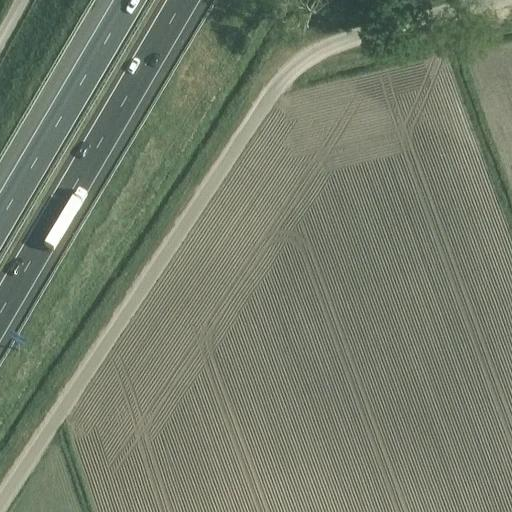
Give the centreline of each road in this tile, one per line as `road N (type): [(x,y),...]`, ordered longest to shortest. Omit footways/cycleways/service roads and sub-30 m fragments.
road 1 (unclassified): [(0,508),(269,98),(332,47),(496,0)]
road 2 (motorway): [(0,325),(188,0)]
road 3 (motorway): [(128,0),(0,215)]
